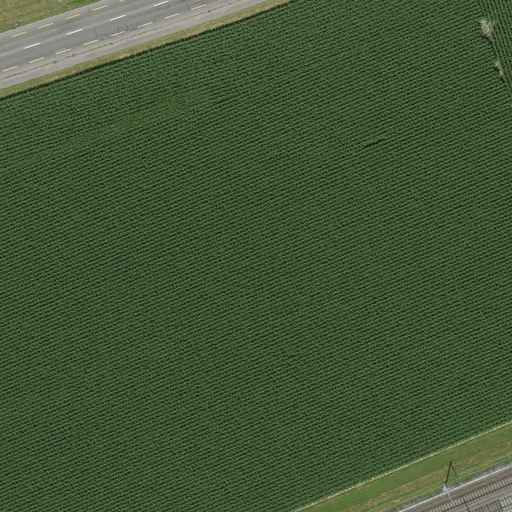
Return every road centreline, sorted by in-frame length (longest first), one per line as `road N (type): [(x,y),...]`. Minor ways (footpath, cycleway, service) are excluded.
road 1 (track): [(333,511),(511,439)]
road 2 (primary): [(0,58),(178,0)]
